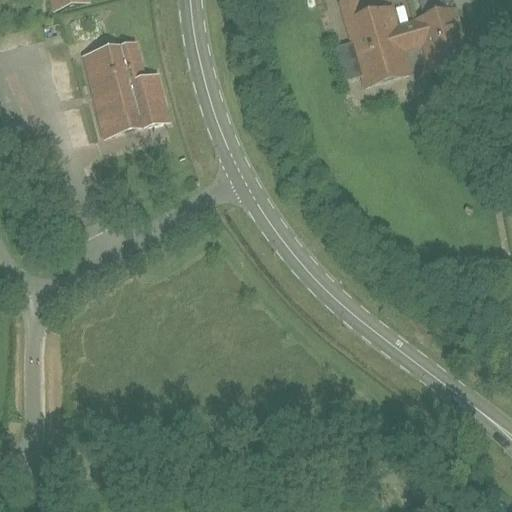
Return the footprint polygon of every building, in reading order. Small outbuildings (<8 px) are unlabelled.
[(87,0),(49,0),(53,14),(88,5),(87,0)] [(423,23),(454,14),(451,2),(450,0),(433,0),(418,5),(423,23)] [(360,79),(364,91),(410,78),(401,48),(420,42),(429,72),(468,61),(454,14),(423,23),(416,25),(396,31),(390,11),(361,19),(356,2),(339,7),(350,45),(360,79)] [(360,79),(350,45),(333,50),(343,84),(360,79)] [(144,81),(136,48),(84,61),(104,142),(168,126),(156,78),(144,81)] [(511,152),(511,105),(510,105),(497,148),(511,152)]
